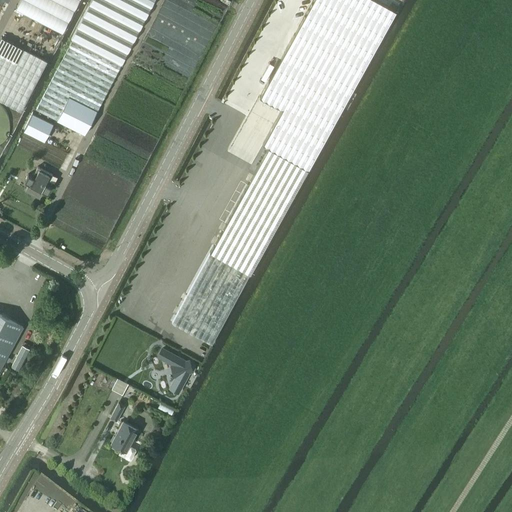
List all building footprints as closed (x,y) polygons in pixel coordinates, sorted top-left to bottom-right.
[(18,0),(14,9),(61,33),(77,0),(18,0)] [(83,134),(137,31),(154,0),(90,0),(70,39),(71,39),(34,109),(83,134)] [(259,96),(282,108),(262,143),(263,144),(268,147),(308,169),(396,11),(376,0),(312,0),(260,96),(259,96)] [(0,100),(19,111),(45,61),(0,37),(0,100)] [(23,130),(45,141),(53,123),(32,112),(23,130)] [(210,252),(172,322),(212,344),(250,274),(308,169),(268,147),(248,182),(210,252)] [(28,174),(24,182),(29,184),(26,191),(38,197),(42,191),(47,194),(51,187),(47,184),(52,175),(37,167),(32,177),(28,174)] [(0,366),(22,325),(0,312),(0,366)] [(44,322),(31,345),(37,348),(49,325),(44,322)] [(37,322),(32,332),(36,335),(41,324),(37,322)] [(11,367),(18,370),(29,349),(24,346),(22,346),(11,367)] [(164,346),(160,353),(177,362),(175,363),(178,373),(180,372),(187,376),(191,369),(193,368),(190,359),(188,359),(164,346)] [(116,378),(111,388),(118,392),(123,382),(118,379),(116,378)] [(116,419),(123,405),(117,402),(110,416),(116,419)] [(122,420),(110,443),(126,452),(124,456),(124,458),(128,460),(130,459),(135,450),(134,448),(129,445),(138,429),(122,420)]
